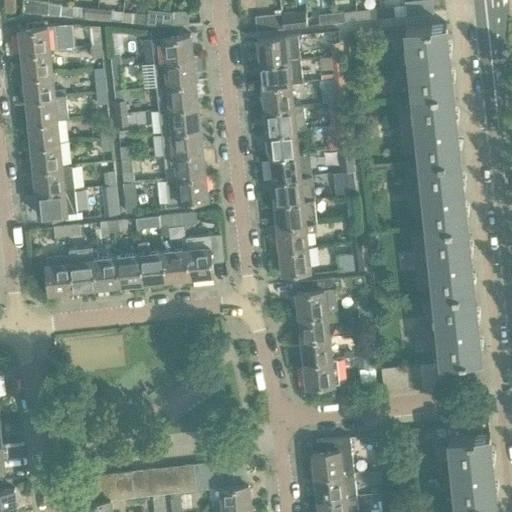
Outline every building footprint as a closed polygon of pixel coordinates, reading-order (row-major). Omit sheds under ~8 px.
[(22,0),(21,10),(46,13),(47,3),(47,0),(22,0)] [(406,0),(406,4),(394,5),(395,15),(407,13),(407,12),(433,9),(432,0),(406,0)] [(47,3),(46,13),(59,14),(74,16),(75,6),(60,5),(47,3)] [(96,18),(97,6),(85,5),(84,17),(96,18)] [(394,5),(382,6),(383,16),(395,15),(394,5)] [(97,6),(96,18),(111,19),(112,8),(97,6)] [(382,6),(369,8),(370,17),(383,16),(382,6)] [(148,13),(147,23),(160,24),(190,21),(188,8),(174,9),(173,10),(149,8),(148,13)] [(332,11),(333,21),(345,20),(344,10),(332,11)] [(281,13),(283,27),(295,26),(294,11),(281,13)] [(320,23),(333,21),(332,11),(319,13),(320,23)] [(147,23),(148,13),(135,12),(134,21),(147,23)] [(257,30),(283,27),(281,13),(256,15),(257,30)] [(413,93),(453,88),(446,21),(406,25),(413,93)] [(47,24),(19,27),(21,50),(50,47),(60,46),(58,23),(47,24)] [(91,43),(102,42),(100,26),(90,27),(91,43)] [(159,30),(151,29),(152,36),(180,33),(180,29),(180,28),(159,30)] [(153,60),(193,56),(190,32),(180,33),(151,36),(153,60)] [(286,34),(258,37),(260,61),(288,58),(301,56),(298,33),(296,33),(286,34)] [(341,40),(330,41),(331,53),(342,52),(341,40)] [(102,42),(91,43),(93,57),(103,56),(102,42)] [(50,47),(21,50),(24,74),(52,71),(50,47)] [(332,55),(320,56),(321,69),(333,67),(334,76),(344,75),(342,52),(331,53),(332,55)] [(111,64),(122,63),(121,53),(110,54),(111,64)] [(156,83),(195,79),(193,56),(153,60),(156,83)] [(288,58),(260,61),(263,84),(290,81),(303,80),(301,56),(288,58)] [(113,88),(124,87),(122,63),(111,64),(113,88)] [(52,71),(24,74),(26,97),(55,94),(52,71)] [(344,75),(334,76),(336,100),(347,99),(344,75)] [(96,90),(107,89),(105,77),(95,78),(96,90)] [(158,106),(198,103),(195,79),(156,83),(158,106)] [(290,81),(263,84),(265,107),(293,104),(290,81)] [(115,111),(126,110),(124,87),(113,88),(115,111)] [(420,159),(460,155),(453,88),(413,93),(420,159)] [(107,89),(96,90),(97,103),(108,102),(107,89)] [(55,94),(26,97),(28,120),(57,117),(68,116),(65,93),(55,94)] [(347,99),(336,100),(339,123),(349,122),(348,116),(347,99)] [(158,106),(161,130),(200,126),(198,103),(158,106)] [(293,104),(265,107),(268,131),(295,128),(306,127),(304,104),(293,105),(293,104)] [(126,110),(115,111),(117,125),(127,124),(126,110)] [(57,117),(28,120),(31,144),(59,141),(57,117)] [(349,122),(339,123),(341,147),(351,146),(349,122)] [(101,137),(112,136),(111,126),(100,127),(101,137)] [(163,154),(203,150),(200,126),(161,130),(163,154)] [(295,128),(268,131),(270,154),(298,151),(311,150),(311,148),(298,150),(295,128)] [(112,136),(101,137),(103,150),(113,149),(112,136)] [(59,141),(31,144),(33,167),(62,164),(59,141)] [(130,145),(120,145),(121,158),(132,157),(130,145)] [(341,147),(338,147),(340,160),(343,160),(353,159),(351,146),(341,147)] [(166,177),(205,173),(203,150),(163,154),(166,177)] [(298,151),(270,154),(273,178),(313,173),(311,150),(298,151)] [(427,226),(467,222),(460,155),(420,159),(427,226)] [(132,157),(121,158),(124,182),(135,181),(135,180),(134,180),(132,157)] [(62,164),(33,167),(36,191),(64,188),(75,187),(73,163),(62,164)] [(115,170),(105,171),(106,184),(116,183),(115,170)] [(335,194),(347,193),(356,193),(353,170),(343,170),(333,171),(335,194)] [(205,173),(166,177),(168,201),(207,197),(205,173)] [(313,173),(273,178),(275,201),(316,197),(313,173)] [(135,181),(124,182),(125,195),(126,209),(138,208),(137,194),(135,181)] [(106,184),(100,184),(103,214),(119,212),(120,212),(119,195),(117,182),(116,183),(106,184)] [(64,188),(36,191),(38,214),(67,211),(77,210),(75,187),(64,188)] [(349,217),(358,216),(356,193),(347,193),(349,217)] [(316,197),(275,201),(278,224),(305,221),(316,220),(318,219),(316,197)] [(184,223),(183,212),(182,212),(182,211),(159,213),(161,225),(184,223)] [(183,212),(184,223),(184,221),(197,220),(196,211),(183,212)] [(137,228),(161,225),(159,213),(136,216),(137,228)] [(351,240),(361,239),(358,216),(349,217),(351,240)] [(126,217),(112,218),(114,230),(127,228),(126,217)] [(112,218),(100,220),(101,232),(114,230),(112,218)] [(305,221),(278,224),(280,248),(308,245),(306,230),(317,229),(316,220),(305,221)] [(434,293),(474,288),(467,222),(427,226),(434,293)] [(66,224),(67,234),(80,232),(79,223),(66,224)] [(54,235),(67,234),(66,224),(53,226),(54,235)] [(378,231),(369,232),(371,250),(380,249),(378,231)] [(187,248),(189,275),(213,273),(212,261),(223,260),(221,233),(184,236),(185,248),(187,248)] [(361,239),(351,240),(352,246),(352,253),(363,252),(361,239)] [(140,253),(143,280),(166,278),(163,250),(148,252),(147,240),(138,241),(139,253),(140,253)] [(308,245),(280,248),(283,271),(310,268),(308,245)] [(68,248),(69,254),(72,287),(95,285),(93,257),(92,246),(68,248)] [(166,278),(189,275),(187,248),(185,248),(163,250),(166,278)] [(119,283),(143,280),(140,253),(139,253),(116,255),(119,283)] [(49,290),(72,287),(69,254),(45,256),(47,276),(36,277),(37,287),(48,286),(49,290)] [(93,257),(95,285),(119,283),(116,255),(93,257)] [(299,314),(337,310),(338,310),(335,286),(333,287),(332,277),(301,280),(302,290),(297,290),(299,314)] [(456,358),(462,358),(481,356),(474,288),(434,293),(441,360),(444,360),(456,358)] [(358,308),(368,307),(367,295),(357,295),(358,308)] [(368,307),(358,308),(361,330),(371,329),(368,307)] [(301,337),(329,334),(328,320),(338,319),(337,310),(299,314),(301,337)] [(301,337),(304,361),(336,357),(331,357),(329,334),(301,337)] [(362,355),(372,354),(370,341),(361,342),(362,355)] [(376,390),(373,365),(372,354),(362,355),(363,366),(360,367),(363,391),(376,390)] [(336,357),(304,361),(306,384),(339,381),(336,357)] [(459,382),(457,370),(456,358),(444,360),(446,383),(459,382)] [(434,384),(446,383),(444,360),(441,360),(431,361),(434,384)] [(421,385),(434,384),(431,361),(419,362),(421,385)] [(409,387),(421,385),(419,362),(406,364),(409,387)] [(396,388),(409,387),(406,364),(394,365),(396,388)] [(383,389),(396,388),(394,365),(381,366),(383,389)] [(358,382),(348,383),(350,394),(359,393),(358,382)] [(373,432),(375,456),(377,468),(382,467),(392,466),(388,431),(373,432)] [(456,503),(497,498),(490,431),(449,436),(456,503)] [(317,449),(313,450),(315,474),(354,470),(350,435),(316,438),(317,449)] [(420,454),(410,454),(410,462),(420,462),(420,454)] [(223,508),(251,505),(248,482),(247,482),(244,457),(232,459),(235,483),(222,484),(221,484),(223,508)] [(219,460),(222,484),(235,483),(232,459),(219,460)] [(221,484),(222,484),(219,460),(207,461),(210,486),(221,484)] [(197,487),(210,486),(207,461),(194,463),(197,487)] [(185,488),(197,487),(194,463),(182,464),(185,488)] [(172,490),(180,489),(185,488),(182,464),(169,465),(172,490)] [(159,491),(170,490),(172,490),(169,465),(157,467),(159,491)] [(382,467),(383,481),(393,480),(392,466),(382,467)] [(147,492),(159,491),(157,467),(144,468),(147,492)] [(134,494),(147,492),(144,468),(132,469),(134,494)] [(122,495),(134,494),(132,469),(119,471),(122,495)] [(354,470),(315,474),(318,498),(345,494),(357,493),(354,470)] [(109,497),(110,496),(122,495),(119,471),(107,472),(109,497)] [(97,498),(109,497),(107,472),(94,474),(97,498)] [(0,511),(17,510),(14,487),(0,488),(0,511)] [(171,511),(182,511),(180,489),(172,490),(170,490),(171,511)] [(345,494),(318,498),(319,511),(358,511),(357,493),(345,494)] [(83,511),(111,511),(110,496),(109,497),(97,498),(82,500),(83,511)] [(456,511),(498,511),(497,498),(456,503),(456,511)] [(386,511),(396,511),(395,501),(386,502),(386,511)] [(154,511),(165,511),(164,502),(154,503),(154,511)]
